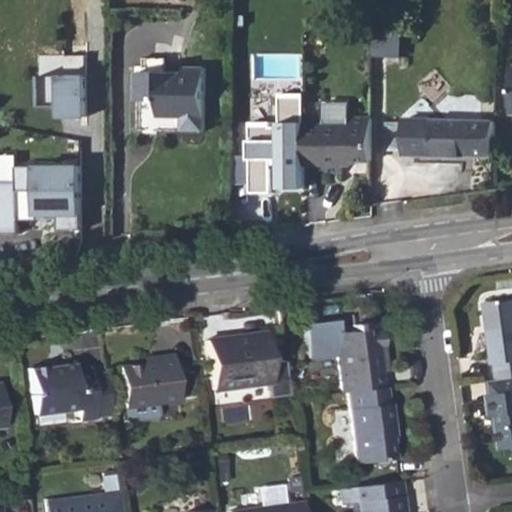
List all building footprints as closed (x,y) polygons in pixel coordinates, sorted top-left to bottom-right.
[(377,52),(402,53),(403,28),(377,27),(377,52)] [(181,71),(136,70),(136,99),(157,99),(157,114),(203,115),(204,67),(181,66),(181,71)] [(88,75),(41,75),(42,106),(63,106),(63,116),(88,116),(88,75)] [(280,186),(306,187),(306,166),(306,120),(306,93),(282,93),(282,120),(251,120),(251,193),(273,193),(273,164),(280,164),(280,186)] [(402,154),(493,156),(496,119),(447,118),(448,105),(433,104),(433,110),(426,109),(425,117),(403,116),(403,120),(387,119),(386,151),(403,151),(402,154)] [(351,126),(327,125),(327,120),(306,120),(306,166),(326,167),(326,174),(345,174),(346,167),(354,167),(354,163),(373,163),(374,118),(351,118),(351,126)] [(80,166),(16,166),(16,182),(0,181),(0,234),(18,234),(17,192),(36,192),(37,215),(57,215),(57,230),(81,230),(80,166)] [(511,295),(483,299),(491,363),(494,363),(496,377),(497,376),(511,374),(511,295)] [(380,370),(377,342),(370,343),(368,329),(367,319),(347,321),(348,329),(328,331),(335,390),(340,389),(377,384),(375,370),(380,370)] [(377,342),(375,328),(368,329),(370,343),(377,342)] [(261,330),(200,338),(207,388),(268,381),(261,330)] [(177,397),(170,351),(149,354),(150,361),(140,362),(140,360),(138,360),(115,363),(120,404),(122,414),(127,419),(152,415),(156,410),(154,400),(177,397)] [(30,412),(73,407),(75,418),(90,416),(90,410),(106,407),(101,365),(85,368),(85,366),(69,368),(68,361),(54,363),(55,367),(43,368),(43,364),(24,366),(30,412)] [(511,374),(497,376),(496,377),(488,378),(491,393),(487,394),(489,415),(499,414),(500,424),(497,424),(500,448),(511,447),(511,374)] [(392,454),(386,402),(381,402),(380,384),(377,384),(340,389),(348,460),(392,454)] [(220,446),(204,448),(206,466),(222,464),(220,446)] [(349,499),(351,511),(395,511),(398,511),(395,492),(393,478),(336,485),(338,500),(338,501),(349,499)] [(119,511),(117,490),(43,499),(44,511),(73,511),(101,508),(101,511),(119,511)] [(301,511),(300,500),(226,509),(226,511),(301,511)]
